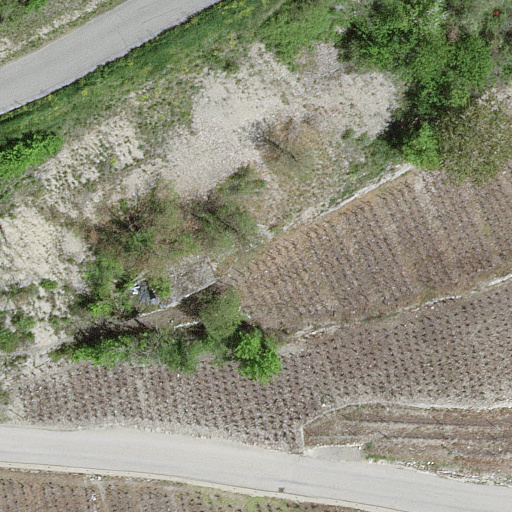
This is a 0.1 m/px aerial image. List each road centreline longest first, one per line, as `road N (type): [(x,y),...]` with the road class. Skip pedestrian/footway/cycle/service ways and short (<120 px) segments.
road 1 (unclassified): [(0,452),(220,466),(504,511)]
road 2 (unclassified): [(158,0),(0,85)]
